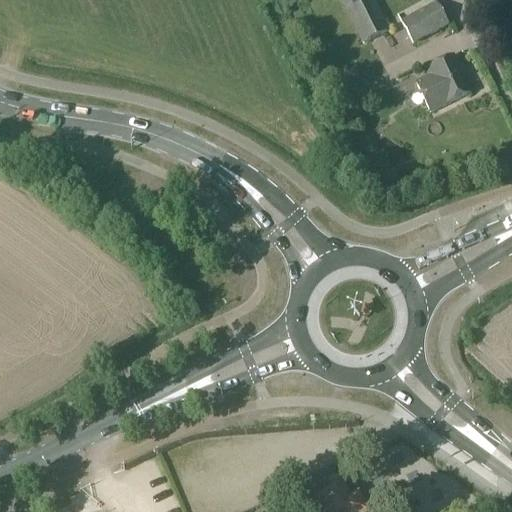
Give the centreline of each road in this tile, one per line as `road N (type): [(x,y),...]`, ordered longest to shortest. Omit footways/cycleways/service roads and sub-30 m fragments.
road 1 (secondary): [(237,179),(142,131),(0,101)]
road 2 (secondary): [(0,478),(183,393)]
road 3 (secondary): [(296,324),(209,366),(183,393)]
road 4 (secondary): [(338,261),(269,193),(237,179)]
road 5 (secondary): [(381,376),(450,432),(490,446)]
road 6 (secondary): [(183,393),(306,354)]
road 7 (secondary): [(237,179),(308,282)]
road 8 (secondary): [(490,446),(408,354)]
road 9 (secondary): [(511,227),(397,273)]
